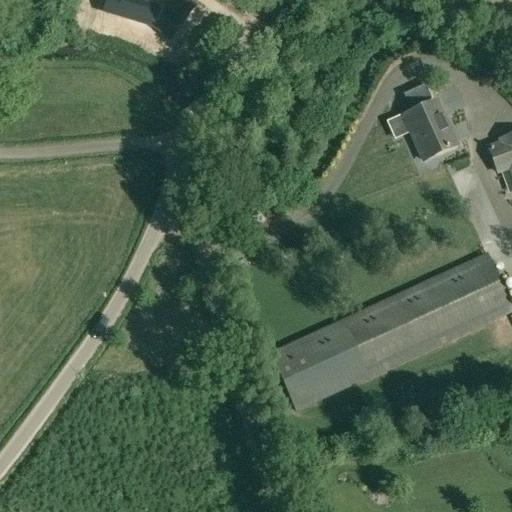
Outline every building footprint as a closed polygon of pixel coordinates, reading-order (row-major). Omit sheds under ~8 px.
[(0,0),(0,4),(8,12),(19,0),(0,0)] [(123,0),(122,8),(141,14),(139,23),(154,27),(170,39),(192,8),(181,0),(123,0)] [(406,136),(415,133),(419,143),(415,144),(424,163),(456,149),(436,103),(407,116),(406,114),(397,118),(406,136)] [(511,137),(499,142),(501,146),(489,150),(497,174),(509,170),(511,177),(511,137)] [(511,310),(487,256),(270,356),(296,412),(511,312),(511,310)]
